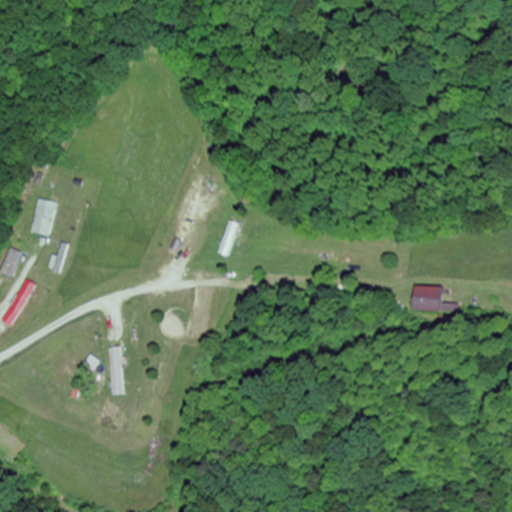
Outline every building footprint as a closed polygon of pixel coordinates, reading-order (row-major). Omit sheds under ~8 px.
[(58,204),(40,200),(33,233),(51,237),(58,204)] [(243,226),(232,222),(220,254),(230,258),(243,226)] [(51,271),(60,275),(71,247),(62,244),(51,271)] [(23,254),(12,249),(0,275),(11,280),(23,254)] [(37,289),(30,284),(4,322),(12,327),(37,289)] [(441,312),(441,287),(413,287),(413,312),(441,312)] [(115,396),(126,395),(124,348),(113,349),(115,396)]
